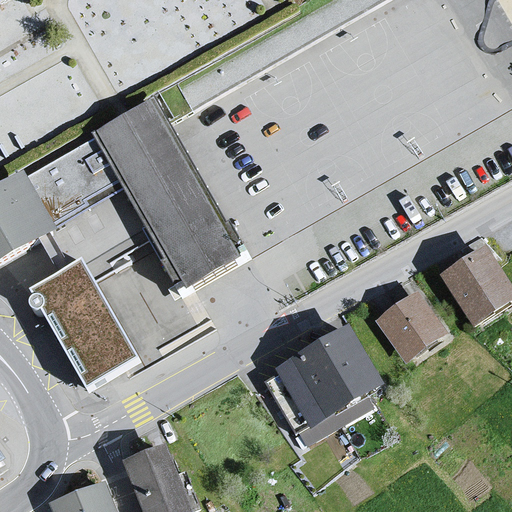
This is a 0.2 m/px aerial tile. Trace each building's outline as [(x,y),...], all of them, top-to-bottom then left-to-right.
[(232,260),(144,105),(83,139),(116,196),(172,294),(232,260)] [(83,139),(0,186),(0,262),(116,196),(83,139)] [(478,248),(432,276),(464,328),(510,300),(478,248)] [(124,363),(67,267),(17,295),(71,392),(124,363)] [(412,291),(367,320),(396,366),(441,337),(412,291)] [(375,387),(339,327),(282,361),(286,368),(260,383),(290,432),(315,418),(317,421),(375,387)] [(177,511),(193,506),(166,434),(123,451),(147,511),(177,511)] [(0,465),(9,460),(0,445),(0,465)] [(108,511),(98,483),(41,505),(43,511),(108,511)]
